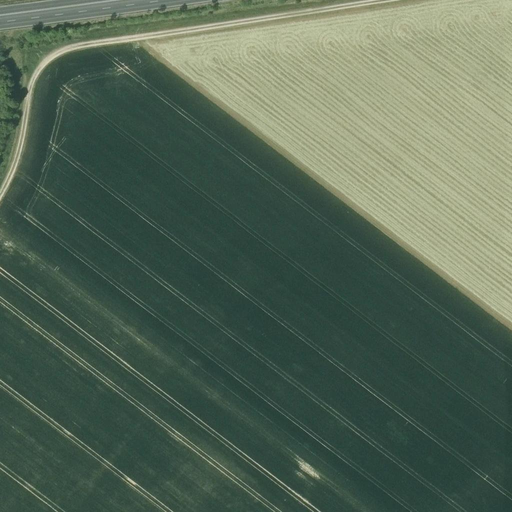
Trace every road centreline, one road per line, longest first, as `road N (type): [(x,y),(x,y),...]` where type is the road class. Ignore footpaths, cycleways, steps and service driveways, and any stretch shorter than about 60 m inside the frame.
road 1 (track): [(0,197),(18,157),(32,81),(59,51),(402,0)]
road 2 (trunk): [(141,0),(0,18)]
